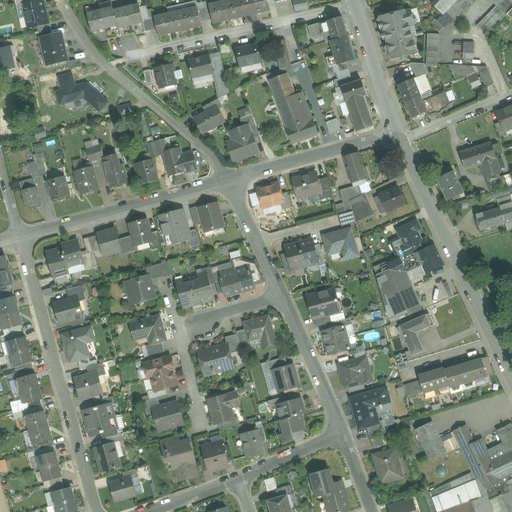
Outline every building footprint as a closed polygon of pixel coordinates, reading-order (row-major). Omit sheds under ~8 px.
[(41,0),(32,2),(23,4),(25,15),(28,28),(48,24),(42,0),(41,0)] [(237,0),(232,0),(223,2),(227,20),(241,17),(237,0)] [(252,0),(237,0),(241,17),(256,14),(252,0)] [(252,0),(256,14),(270,11),(269,7),(267,0),(252,0)] [(305,0),(292,0),(295,12),(308,9),(305,0)] [(435,0),(432,4),(451,24),(474,0),(435,0)] [(196,1),(181,5),(183,11),(197,8),(196,4),(196,2),(196,1)] [(223,2),(209,6),(209,8),(212,20),(213,24),(227,20),(223,2)] [(16,6),(18,14),(18,17),(25,15),(23,4),(16,6)] [(139,5),(126,8),(130,26),(142,23),(143,23),(142,21),(139,5)] [(181,5),(167,8),(168,14),(183,11),(181,5)] [(112,8),(100,11),(104,29),(117,26),(113,11),(112,8)] [(126,8),(113,11),(117,26),(117,29),(130,26),(126,8)] [(197,8),(183,11),(187,29),(201,26),(201,22),(198,11),(197,8)] [(209,8),(203,9),(206,21),(212,20),(209,8)] [(203,9),(198,11),(201,22),(206,21),(203,9)] [(154,18),(152,10),(146,11),(148,19),(151,31),(157,30),(154,18)] [(405,10),(386,15),(382,13),(377,21),(381,23),(383,30),(385,30),(386,33),(384,34),(387,45),(412,38),(409,26),(416,24),(414,16),(412,16),(411,10),(405,11),(405,10)] [(100,11),(87,14),(91,32),(104,29),(100,11)] [(183,11),(168,14),(173,33),(187,29),(183,11)] [(154,18),(157,30),(158,36),(173,33),(168,14),(154,18)] [(477,15),(471,21),(476,26),(482,20),(477,15)] [(342,17),(327,22),(332,41),(348,36),(342,17)] [(148,19),(142,21),(143,23),(145,32),(151,31),(148,19)] [(327,22),(308,27),(311,39),(319,37),(319,38),(324,37),(326,43),(330,41),(332,41),(327,22)] [(62,34),(40,39),(46,65),(68,60),(68,59),(67,59),(64,44),(65,44),(62,34)] [(332,41),(330,41),(335,56),(338,65),(346,63),(355,60),(348,36),(332,41)] [(412,38),(387,45),(391,60),(399,58),(400,59),(407,57),(407,56),(416,53),(412,38)] [(285,40),(273,43),(276,55),(277,61),(279,69),(279,70),(282,69),(291,66),(285,40)] [(220,54),(221,58),(231,56),(228,42),(218,45),(220,54)] [(464,42),(464,59),(474,59),(475,42),(464,42)] [(258,45),(236,50),(240,67),(261,62),(258,45)] [(210,56),(213,73),(215,73),(224,71),(221,58),(220,54),(210,56)] [(210,56),(188,61),(192,78),(201,76),(213,73),(210,56)] [(335,56),(327,58),(330,68),(338,65),(335,56)] [(81,60),(68,62),(70,69),(82,67),(81,60)] [(277,61),(270,63),(272,71),(279,69),(277,61)] [(261,62),(240,67),(242,75),(263,70),(261,62)] [(346,63),(338,65),(340,72),(348,69),(346,63)] [(424,64),(410,64),(416,78),(424,75),(427,74),(424,64)] [(174,65),(155,69),(160,88),(176,85),(174,78),(173,73),(175,72),(174,65)] [(493,85),(490,65),(478,67),(479,73),(470,74),(472,88),(493,85)] [(279,70),(265,75),(266,78),(281,72),(283,72),(282,69),(279,70)] [(340,72),(336,73),(338,79),(350,75),(348,69),(340,72)] [(149,70),(143,72),(146,83),(151,81),(149,70)] [(180,71),(175,72),(173,73),(174,78),(177,79),(182,78),(180,71)] [(224,71),(215,73),(218,82),(218,85),(227,83),(224,71)] [(213,73),(201,76),(203,85),(218,82),(215,73),(213,73)] [(288,73),(269,80),(286,129),(305,122),(295,95),(288,73)] [(52,74),(38,77),(40,83),(54,80),(52,74)] [(86,84),(75,87),(72,75),(59,78),(63,91),(57,92),(60,105),(84,98),(100,112),(108,103),(86,84)] [(350,75),(338,79),(341,87),(353,83),(350,75)] [(431,91),(424,75),(416,78),(413,79),(421,96),(431,91)] [(413,79),(398,86),(405,102),(421,96),(413,79)] [(353,83),(341,87),(343,92),(346,101),(346,102),(363,96),(366,95),(361,80),(353,83)] [(431,91),(421,96),(423,101),(433,97),(431,91)] [(302,92),(295,95),(305,122),(312,120),(302,92)] [(343,92),(331,96),(334,104),(339,103),(346,101),(343,92)] [(423,101),(427,112),(431,111),(433,115),(436,114),(438,115),(441,113),(442,111),(447,109),(449,105),(444,93),(433,97),(423,101)] [(225,96),(218,99),(222,106),(229,102),(225,96)] [(363,96),(346,102),(350,114),(356,132),(373,126),(363,96)] [(421,96),(405,102),(412,119),(427,112),(423,101),(421,96)] [(218,99),(203,108),(206,113),(216,108),(218,110),(223,107),(222,106),(218,99)] [(346,101),(339,103),(344,116),(350,114),(346,102),(346,101)] [(131,105),(119,108),(121,115),(133,112),(131,105)] [(249,107),(239,111),(242,118),(251,115),(249,109),(249,107)] [(511,115),(509,107),(496,113),(504,132),(511,128),(511,115)] [(206,113),(195,119),(203,133),(211,128),(213,130),(216,128),(216,126),(224,121),(218,110),(216,108),(206,113)] [(144,114),(138,115),(144,138),(150,136),(144,114)] [(251,115),(242,118),(245,127),(248,126),(252,138),(259,135),(251,115)] [(337,119),(326,123),(330,134),(341,131),(337,119)] [(305,122),(286,129),(292,144),(318,134),(313,120),(312,120),(305,122)] [(245,127),(234,131),(238,140),(233,141),(228,143),(234,161),(258,153),(252,138),(248,126),(245,127)] [(170,147),(167,138),(153,142),(154,142),(157,156),(157,157),(163,155),(162,152),(178,148),(177,145),(170,147)] [(92,141),(84,143),(85,146),(86,150),(93,148),(92,141)] [(280,141),(270,144),(273,151),(282,147),(280,141)] [(497,141),(460,152),(464,167),(502,156),(497,141)] [(154,142),(147,144),(151,158),(157,156),(154,142)] [(101,146),(93,148),(97,160),(103,159),(104,158),(101,146)] [(93,148),(86,150),(89,161),(96,160),(97,160),(93,148)] [(178,148),(162,152),(163,155),(169,177),(185,172),(181,156),(179,148),(178,148)] [(192,153),(181,156),(185,172),(185,173),(197,170),(192,153)] [(41,154),(34,156),(36,164),(43,163),(41,154)] [(363,154),(348,158),(356,185),(371,181),(368,169),(368,170),(363,154)] [(116,155),(104,158),(103,159),(106,169),(119,165),(116,155)] [(152,160),(135,165),(140,185),(158,180),(152,160)] [(83,166),(81,161),(73,163),(75,171),(92,167),(91,163),(83,166)] [(35,162),(28,164),(31,177),(33,176),(33,179),(34,179),(34,178),(40,177),(35,162)] [(43,163),(36,164),(40,177),(46,175),(43,163)] [(106,169),(105,169),(111,188),(128,183),(123,164),(119,165),(106,169)] [(75,171),(82,196),(99,191),(92,167),(75,171)] [(455,172),(439,179),(449,200),(467,191),(455,172)] [(316,173),(293,180),(298,198),(322,192),(320,185),(319,185),(316,173)] [(64,176),(47,181),(52,201),(70,196),(64,176)] [(33,179),(20,183),(23,192),(27,208),(41,204),(34,179),(33,179)] [(279,184),(257,189),(262,207),(283,202),(279,184)] [(403,189),(384,196),(391,213),(410,206),(403,189)] [(502,209),(477,216),(482,231),(511,221),(511,202),(501,206),(502,209)] [(221,207),(201,212),(207,236),(227,231),(221,207)] [(186,209),(167,214),(173,235),(177,235),(179,243),(194,239),(186,209)] [(150,219),(133,225),(139,245),(156,239),(150,219)] [(401,247),(410,272),(428,264),(432,272),(448,265),(439,243),(434,247),(430,237),(426,239),(422,230),(426,228),(422,220),(402,228),(410,243),(401,247)] [(356,229),(327,238),(331,258),(348,252),(350,262),(362,257),(356,229)] [(118,230),(104,234),(109,257),(124,253),(118,230)] [(67,243),(68,247),(73,264),(87,260),(81,240),(67,243)] [(312,240),(299,244),(305,267),(319,263),(312,240)] [(407,321),(424,311),(410,272),(401,247),(393,243),(379,250),(391,274),(379,279),(391,319),(404,314),(407,321)] [(305,267),(299,244),(285,247),(292,270),(305,267)] [(68,247),(49,252),(55,274),(74,268),(73,264),(68,247)] [(2,257),(0,257),(0,272),(9,270),(5,257),(5,256),(2,257)] [(253,260),(239,263),(246,292),(268,287),(269,279),(263,267),(255,269),(253,260)] [(233,296),(246,292),(239,263),(225,267),(233,296)] [(211,269),(199,272),(207,304),(220,301),(211,269)] [(9,270),(0,272),(0,288),(9,286),(13,285),(13,284),(9,270)] [(187,308),(207,304),(199,272),(179,278),(187,308)] [(156,277),(134,285),(138,309),(159,302),(156,277)] [(9,286),(0,288),(0,294),(11,291),(9,286)] [(341,288),(334,290),(340,312),(347,310),(341,288)] [(334,290),(307,297),(313,319),(314,319),(329,314),(340,312),(334,290)] [(0,294),(0,300),(13,297),(11,291),(0,294)] [(0,300),(0,316),(18,311),(14,297),(0,300)] [(81,297),(61,304),(67,326),(83,321),(87,321),(81,297)] [(18,311),(0,316),(4,330),(9,329),(20,326),(22,326),(18,311)] [(329,314),(314,319),(316,328),(332,323),(329,314)] [(169,317),(138,326),(141,341),(155,339),(156,346),(173,342),(169,317)] [(431,317),(403,328),(413,358),(427,353),(420,336),(436,330),(431,317)] [(273,318),(244,325),(249,345),(264,341),(266,353),(281,348),(273,318)] [(350,318),(335,323),(336,328),(344,326),(344,327),(352,325),(350,318)] [(20,326),(9,329),(10,335),(22,332),(20,326)] [(336,328),(323,332),(326,344),(347,338),(344,327),(344,326),(336,328)] [(70,338),(77,365),(94,360),(91,347),(100,345),(97,330),(70,338)] [(10,335),(0,338),(2,343),(8,342),(24,337),(22,332),(10,335)] [(24,337),(8,342),(11,355),(29,350),(25,337),(24,337)] [(347,338),(326,344),(329,355),(348,350),(350,349),(350,347),(347,338)] [(8,342),(2,343),(5,356),(11,355),(8,342)] [(363,344),(350,347),(350,349),(348,350),(350,356),(352,355),(365,352),(363,344)] [(230,345),(201,353),(208,379),(218,376),(217,369),(225,367),(227,372),(236,370),(230,345)] [(29,350),(11,355),(15,367),(14,367),(15,367),(32,363),(32,362),(29,350)] [(365,352),(352,355),(354,361),(366,358),(367,358),(365,352)] [(410,362),(407,352),(396,356),(399,365),(410,362)] [(5,356),(8,369),(9,369),(14,367),(15,367),(11,355),(5,356)] [(175,357),(151,367),(154,379),(180,372),(175,357)] [(354,361),(339,365),(345,388),(348,387),(363,383),(372,381),(366,358),(354,361)] [(482,360),(469,363),(474,380),(487,376),(482,360)] [(32,363),(15,367),(14,367),(9,369),(11,375),(33,368),(32,363)] [(474,380),(469,363),(457,367),(462,384),(474,380)] [(298,365),(276,373),(280,397),(304,390),(298,365)] [(462,384),(457,367),(444,371),(449,386),(449,388),(462,384)] [(33,368),(11,375),(12,380),(12,381),(18,379),(35,374),(33,368)] [(11,375),(9,369),(8,369),(2,371),(3,377),(6,376),(11,375)] [(449,386),(444,371),(444,369),(431,372),(436,390),(449,386)] [(180,372),(154,379),(157,390),(183,384),(180,372)] [(436,390),(431,372),(418,376),(424,394),(436,390)] [(84,378),(86,400),(106,395),(100,373),(84,378)] [(35,374),(18,379),(21,392),(39,387),(39,386),(39,387),(36,375),(36,374),(35,374)] [(21,392),(18,379),(12,381),(16,393),(21,392)] [(363,383),(348,387),(350,393),(365,389),(363,383)] [(39,387),(21,392),(24,400),(25,404),(28,404),(41,400),(43,400),(42,399),(39,387)] [(385,390),(352,399),(359,428),(366,426),(378,423),(378,422),(374,409),(380,407),(381,411),(383,411),(383,409),(389,407),(389,408),(390,408),(385,390)] [(21,392),(16,393),(18,401),(24,400),(21,392)] [(239,392),(211,403),(219,430),(235,425),(231,413),(243,409),(239,392)] [(18,401),(11,403),(14,414),(30,409),(28,404),(25,404),(24,400),(18,401)] [(41,400),(28,404),(30,409),(42,406),(41,400)] [(305,401),(282,406),(285,419),(306,415),(308,414),(305,401)] [(181,402),(161,410),(164,425),(166,434),(186,429),(181,402)] [(42,406),(30,409),(31,415),(44,412),(42,406)] [(90,414),(93,425),(120,417),(118,406),(90,414)] [(30,409),(14,414),(15,420),(26,417),(31,415),(30,409)] [(31,415),(26,417),(30,431),(48,426),(45,415),(44,412),(45,412),(44,412),(31,415)] [(311,433),(306,415),(285,419),(282,421),(286,440),(311,433)] [(120,417),(93,425),(97,436),(122,427),(120,417)] [(378,423),(366,426),(370,438),(386,433),(383,421),(378,422),(378,423)] [(432,422),(415,430),(430,461),(445,454),(446,453),(432,422)] [(465,425),(453,431),(457,438),(469,432),(465,425)] [(48,426),(30,431),(34,444),(33,444),(34,445),(40,444),(51,440),(52,440),(52,439),(52,440),(48,426)] [(505,427),(503,428),(503,429),(498,432),(504,444),(490,450),(494,458),(511,449),(511,428),(511,426),(506,428),(505,427)] [(30,431),(22,433),(25,447),(32,445),(34,445),(33,444),(34,444),(30,431)] [(262,432),(244,437),(249,461),(266,456),(262,432)] [(476,480),(445,493),(448,499),(483,484),(485,490),(501,482),(500,480),(511,473),(511,449),(494,458),(491,460),(481,439),(474,443),(469,432),(457,438),(473,473),(476,480)] [(382,436),(370,440),(373,448),(385,445),(382,436)] [(51,440),(40,444),(41,449),(53,446),(51,440)] [(192,441),(170,446),(180,485),(197,480),(196,473),(200,471),(192,441)] [(226,442),(203,448),(211,475),(233,469),(226,442)] [(32,445),(25,447),(27,453),(34,451),(32,445)] [(53,446),(41,449),(43,455),(54,452),(53,446)] [(114,446),(100,451),(106,474),(128,467),(126,455),(116,459),(114,446)] [(34,451),(27,453),(29,459),(37,457),(43,455),(41,449),(34,451)] [(395,450),(374,456),(376,465),(377,464),(382,483),(400,478),(395,460),(397,459),(395,450)] [(43,455),(37,457),(38,457),(38,459),(41,469),(58,465),(57,459),(55,452),(43,455)] [(58,465),(41,469),(44,481),(44,482),(50,481),(61,478),(62,477),(58,465)] [(332,484),(328,470),(311,475),(317,497),(324,495),(328,511),(346,511),(350,511),(350,510),(342,482),(332,484)] [(473,473),(430,493),(432,498),(445,493),(476,480),(473,473)] [(511,473),(500,480),(501,482),(485,490),(489,501),(499,496),(511,491),(511,494),(511,473)] [(61,478),(50,481),(51,486),(63,483),(61,478)] [(273,478),(264,481),(267,492),(277,489),(273,478)] [(136,482),(112,489),(117,507),(141,500),(136,482)] [(63,483),(51,486),(53,492),(64,489),(63,483)] [(492,511),(489,501),(483,484),(448,499),(445,493),(432,498),(436,511),(492,511)] [(290,486),(277,489),(279,497),(276,498),(287,495),(287,496),(292,494),(290,486)] [(56,505),(74,500),(71,488),(71,487),(64,489),(53,492),(53,493),(56,505)] [(511,511),(511,494),(511,491),(499,496),(506,511),(511,511)] [(53,493),(45,495),(48,507),(50,507),(56,505),(53,493)] [(287,496),(287,495),(276,498),(267,501),(270,511),(282,511),(291,509),(287,496)] [(489,501),(492,511),(506,511),(499,496),(489,501)] [(77,511),(74,500),(56,505),(58,511),(77,511)] [(416,511),(413,501),(389,508),(390,511),(416,511)]
